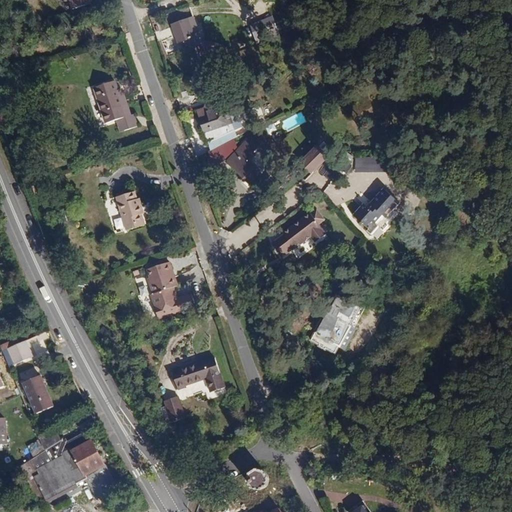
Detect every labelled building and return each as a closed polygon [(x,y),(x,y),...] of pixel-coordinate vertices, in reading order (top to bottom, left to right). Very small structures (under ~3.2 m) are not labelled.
[(58,0),(60,4),(64,2),(67,11),(84,6),(82,0),(58,0)] [(175,57),(179,55),(187,52),(193,50),(185,33),(169,39),(175,57)] [(187,52),(179,55),(182,63),(191,60),(187,52)] [(114,109),(109,91),(106,82),(86,88),(102,137),(127,129),(119,107),(114,109)] [(189,108),(203,142),(230,128),(219,104),(227,99),(221,87),(216,89),(214,94),(207,95),(193,101),(194,105),(189,108)] [(113,89),(109,91),(114,109),(119,107),(113,89)] [(238,124),(227,99),(219,104),(230,128),(238,124)] [(244,186),(255,174),(245,162),(249,156),(244,151),(251,144),(244,137),(219,163),(244,186)] [(312,174),(332,150),(321,140),(301,164),(312,174)] [(355,158),(356,172),(386,172),(386,157),(355,158)] [(325,184),(329,177),(335,182),(344,170),(330,160),(317,178),(325,184)] [(284,167),(293,180),(300,172),(293,161),(284,167)] [(107,202),(114,221),(135,214),(130,202),(128,203),(125,196),(107,202)] [(347,226),(363,239),(361,242),(369,247),(376,239),(380,243),(385,237),(380,233),(396,214),(379,199),(363,218),(358,214),(347,226)] [(135,214),(114,221),(116,225),(118,224),(122,235),(135,230),(132,220),(136,218),(135,214)] [(270,256),(281,267),(292,257),(293,258),(308,244),(314,249),(323,240),(317,235),(318,235),(314,230),(319,226),(311,217),(306,222),(305,221),(294,231),(296,233),(292,236),(291,234),(280,244),(281,245),(270,256)] [(142,269),(144,273),(159,267),(158,264),(142,269)] [(171,290),(163,266),(159,267),(144,273),(141,273),(146,287),(143,287),(147,298),(145,299),(149,311),(148,311),(152,323),(189,311),(185,299),(171,304),(167,292),(171,290)] [(355,370),(379,323),(328,298),(305,347),(355,370)] [(41,341),(33,345),(39,358),(47,354),(41,341)] [(26,358),(17,342),(0,351),(0,353),(8,367),(26,358)] [(221,395),(211,366),(168,380),(173,398),(183,396),(181,392),(202,385),(206,400),(221,395)] [(51,410),(37,377),(20,383),(33,416),(51,410)] [(180,426),(173,403),(159,408),(168,431),(180,426)] [(42,452),(15,466),(38,505),(83,480),(94,500),(114,489),(82,435),(63,445),(61,440),(59,441),(42,452)] [(56,436),(39,445),(42,452),(59,441),(56,436)] [(257,472),(248,477),(245,486),(251,494),(259,496),(267,491),(269,483),(265,475),(257,472)]
